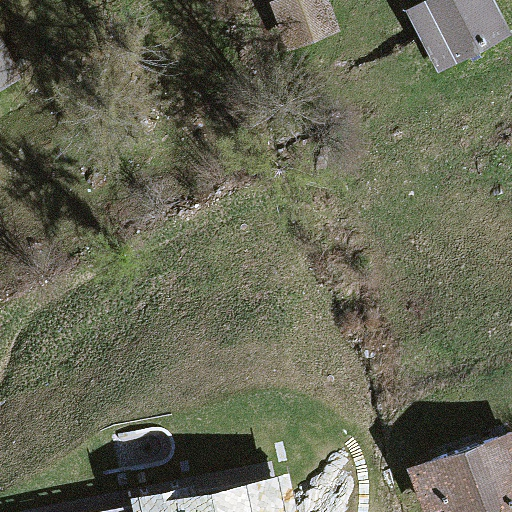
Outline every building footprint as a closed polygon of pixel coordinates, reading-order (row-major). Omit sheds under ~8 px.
[(325,0),(278,0),(267,5),(290,57),(341,35),(325,0)] [(489,0),(423,0),(401,12),(438,78),(511,38),(489,0)] [(0,49),(0,85),(14,78),(0,49)] [(511,428),(397,471),(412,511),(440,511),(441,511),(509,511),(511,511),(511,486),(510,481),(511,479),(511,428)] [(190,489),(138,502),(140,511),(287,511),(281,484),(194,506),(190,489)]
